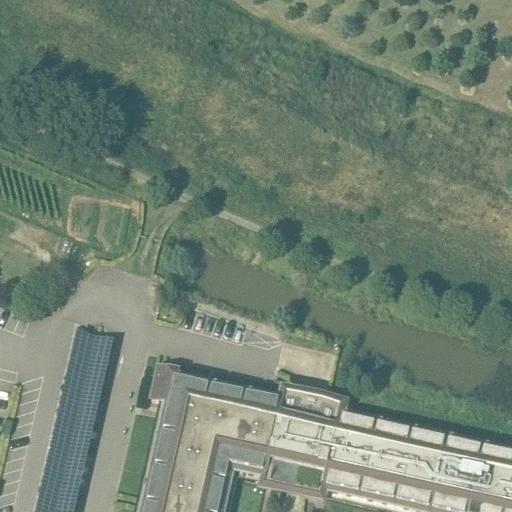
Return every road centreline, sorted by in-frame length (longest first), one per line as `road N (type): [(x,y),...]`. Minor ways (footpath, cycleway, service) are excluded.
road 1 (track): [(170,193),(511,310)]
road 2 (track): [(0,114),(170,193)]
road 3 (track): [(118,311),(170,193)]
